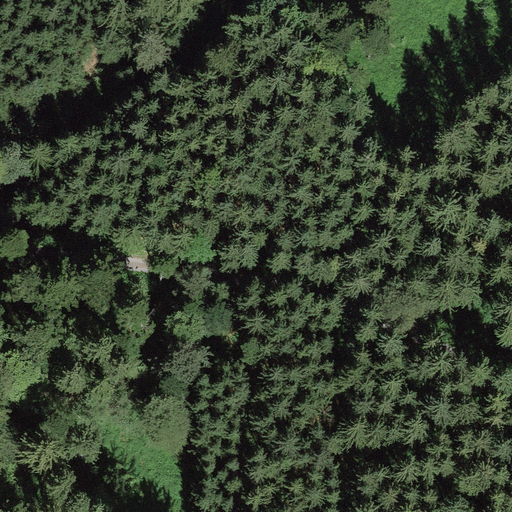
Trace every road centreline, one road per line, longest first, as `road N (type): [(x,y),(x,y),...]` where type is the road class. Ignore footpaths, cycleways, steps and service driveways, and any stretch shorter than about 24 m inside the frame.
road 1 (track): [(511,395),(427,340),(269,280),(0,250)]
road 2 (track): [(0,351),(158,511)]
